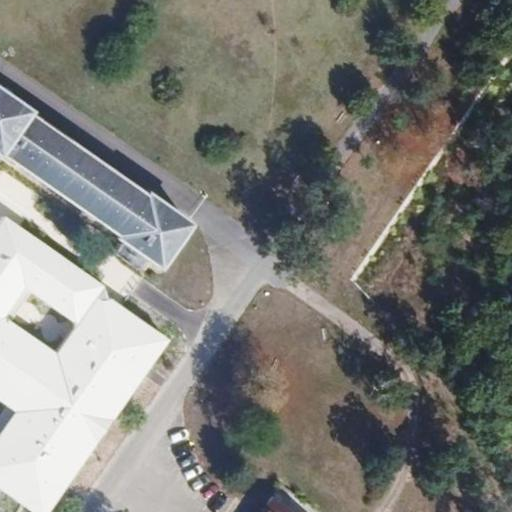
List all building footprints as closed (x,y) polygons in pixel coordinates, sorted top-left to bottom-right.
[(0,155),(115,236),(113,238),(128,248),(154,267),(184,224),(142,195),(141,197),(22,114),(24,111),(0,93),(0,155)] [(0,298),(8,304),(16,292),(4,284),(0,288),(0,298)] [(4,331),(0,328),(0,395),(16,407),(0,429),(0,483),(34,507),(44,492),(54,499),(150,363),(140,356),(151,341),(91,299),(47,361),(4,331)] [(150,363),(160,348),(151,341),(140,356),(150,363)] [(41,511),(45,511),(54,499),(44,492),(34,507),(41,511)] [(283,511),(268,502),(261,511),(283,511)]
